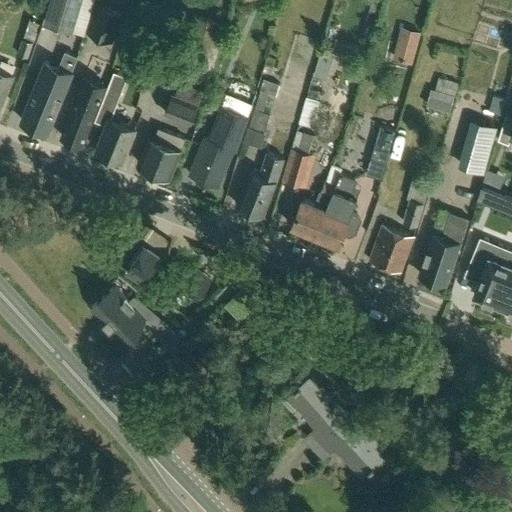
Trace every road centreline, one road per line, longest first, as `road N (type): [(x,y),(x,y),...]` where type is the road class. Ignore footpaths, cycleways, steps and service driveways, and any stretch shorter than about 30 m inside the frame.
road 1 (residential): [(436,321),(0,142)]
road 2 (secondary): [(205,511),(101,405),(0,283)]
